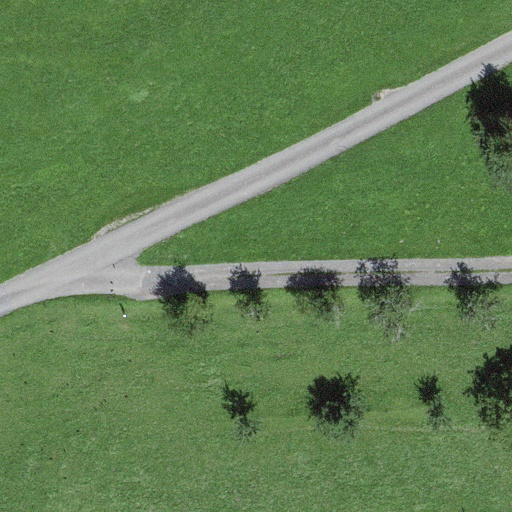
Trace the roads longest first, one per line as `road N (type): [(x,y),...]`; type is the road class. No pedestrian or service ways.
road 1 (track): [(511,65),(0,315)]
road 2 (track): [(73,285),(511,267)]
